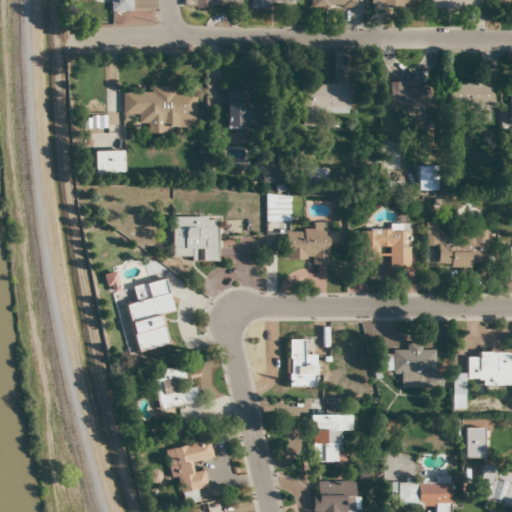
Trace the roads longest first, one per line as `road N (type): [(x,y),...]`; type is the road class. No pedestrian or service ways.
road 1 (track): [(100,511),(41,256),(19,0)]
road 2 (residential): [(269,511),(232,318),(259,307),(511,307)]
road 3 (residential): [(511,38),(70,38)]
